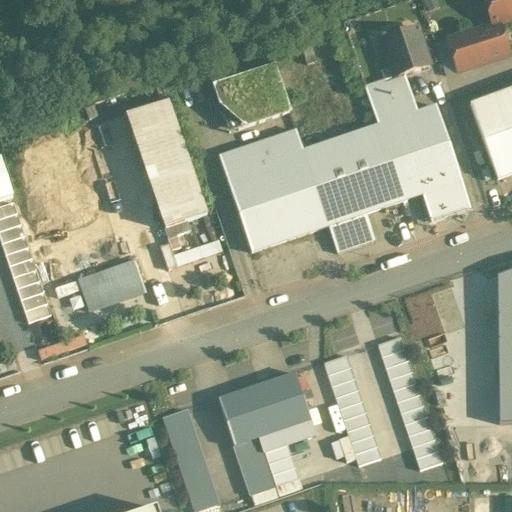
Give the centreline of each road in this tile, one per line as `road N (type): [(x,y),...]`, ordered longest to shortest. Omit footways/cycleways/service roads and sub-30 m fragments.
road 1 (unclassified): [(511,238),(0,413)]
road 2 (residential): [(122,0),(0,40)]
